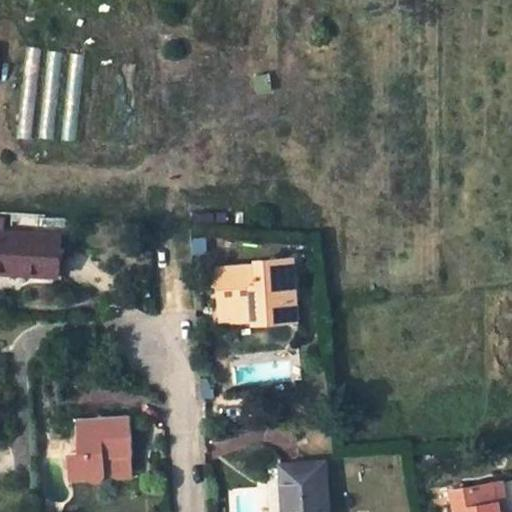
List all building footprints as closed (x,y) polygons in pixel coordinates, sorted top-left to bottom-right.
[(61,236),(0,232),(0,266),(15,267),(14,273),(59,276),(61,236)] [(296,319),(293,259),(256,262),(256,268),(218,269),(220,301),(253,299),(254,322),(296,319)] [(221,308),(253,306),(253,299),(220,301),(221,308)] [(129,416),(78,419),(80,453),(69,454),(71,479),(90,478),(91,480),(92,481),(94,482),(96,482),(98,482),(100,482),(102,480),(103,479),(104,477),(105,475),(105,469),(104,458),(130,456),(129,416)] [(131,468),(130,456),(104,458),(105,469),(131,468)] [(328,511),(324,462),(281,466),(284,511),(328,511)] [(507,511),(502,481),(494,483),(498,511),(507,511)] [(454,489),(457,511),(498,511),(494,483),(464,487),(454,489)]
